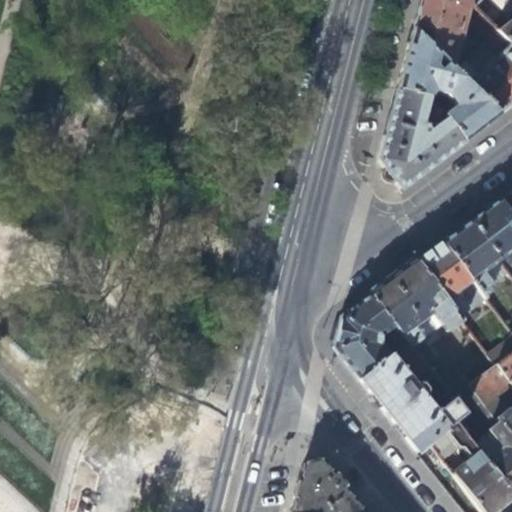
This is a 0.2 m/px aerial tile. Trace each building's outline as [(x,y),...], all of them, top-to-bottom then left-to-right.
[(448,72),(463,4),(459,0),(417,0),(412,22),(411,25),(409,35),(433,57),(442,66),(448,72)] [(480,0),(459,0),(463,4),(471,10),(480,0)] [(466,24),(484,41),(493,32),(475,15),(466,24)] [(511,25),(508,22),(494,32),(503,41),(508,46),(511,49),(511,25)] [(495,52),(503,41),(494,32),(493,32),(484,41),(495,52)] [(429,66),(433,57),(409,35),(399,74),(398,79),(395,90),(424,104),(431,97),(439,99),(450,111),(441,120),(463,143),(497,118),(452,76),(448,72),(442,66),(435,72),(429,66)] [(461,66),(452,76),(497,118),(511,105),(511,49),(508,46),(481,78),(477,73),(473,78),(461,66)] [(424,104),(395,90),(393,96),(377,161),(384,170),(381,173),(380,176),(382,182),(384,183),(387,185),(390,185),(393,184),(399,193),(463,143),(441,120),(424,104)] [(511,225),(511,190),(494,204),(511,225)] [(511,225),(494,204),(481,214),(465,226),(503,274),(511,267),(511,225)] [(505,276),(503,274),(465,226),(454,233),(439,245),(482,301),(483,303),(489,298),(484,291),(505,276)] [(456,320),(482,301),(439,245),(425,255),(413,264),(456,320)] [(461,326),(456,320),(413,264),(393,279),(369,296),(394,328),(398,333),(407,345),(427,371),(437,363),(422,343),(441,329),(446,337),(461,326)] [(384,335),(394,328),(369,296),(365,299),(360,302),(356,306),(339,318),(337,326),(335,334),(331,350),(341,362),(358,384),(388,360),(377,346),(378,340),(384,335)] [(511,328),(489,298),(483,303),(506,333),(511,328)] [(390,340),(398,351),(407,345),(398,333),(390,340)] [(498,350),(505,361),(511,356),(511,340),(498,350)] [(415,455),(426,446),(452,423),(462,415),(460,413),(453,403),(436,415),(422,397),(424,396),(419,388),(433,378),(427,371),(407,345),(398,351),(388,360),(358,384),(384,416),(386,418),(415,455)] [(485,359),(494,370),(498,367),(505,361),(498,350),(485,359)] [(511,356),(505,361),(498,367),(511,386),(511,356)] [(511,420),(495,399),(511,386),(498,367),(494,370),(468,389),(511,444),(511,420)] [(484,433),(470,446),(510,497),(511,496),(511,444),(468,389),(464,384),(459,379),(443,391),(453,403),(460,413),(465,410),(484,433)] [(476,511),(491,511),(510,497),(470,446),(452,423),(426,446),(436,458),(449,447),(453,451),(456,452),(465,463),(449,475),(476,511)] [(360,511),(357,508),(351,501),(320,462),(301,467),(292,500),(291,503),(290,507),(289,511),(360,511)]
